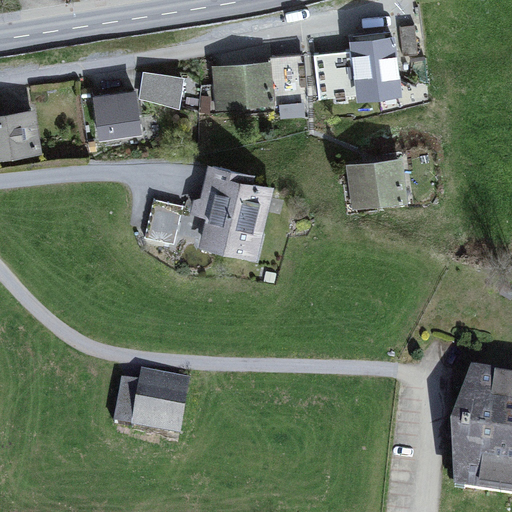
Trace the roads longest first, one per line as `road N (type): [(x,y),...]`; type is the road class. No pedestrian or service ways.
road 1 (residential): [(395,371),(99,351),(54,328),(0,271)]
road 2 (primary): [(245,0),(0,40)]
